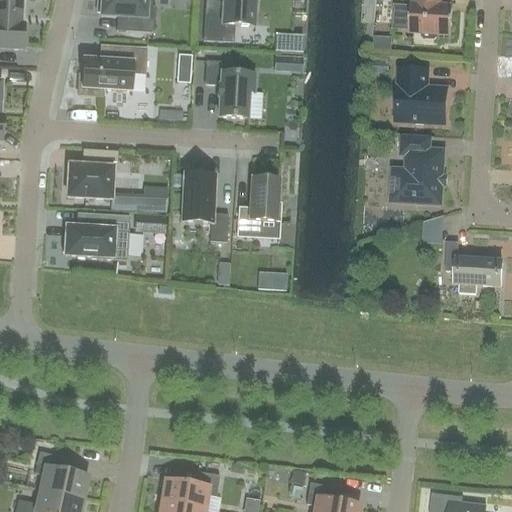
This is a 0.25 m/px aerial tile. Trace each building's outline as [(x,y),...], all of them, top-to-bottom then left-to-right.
[(0,0),(0,29),(24,31),(24,28),(20,27),(21,0),(0,0)] [(99,0),(99,19),(117,20),(117,33),(154,35),(155,9),(152,8),(152,0),(99,0)] [(223,0),(223,12),(205,11),(203,43),(222,45),(223,37),(234,38),(235,28),(254,29),(255,0),(223,0)] [(441,7),(441,0),(416,0),(416,6),(411,6),(411,8),(395,7),(393,33),(423,34),(423,38),(425,41),(435,41),(438,39),(438,35),(452,36),(454,8),(441,7)] [(0,50),(23,52),(24,31),(0,29),(0,50)] [(277,33),(276,65),(302,65),(303,34),(277,33)] [(103,92),(132,94),(133,76),(146,77),(147,51),(120,50),(119,64),(84,61),(83,78),(80,78),(78,97),(103,99),(103,92)] [(179,55),(179,82),(193,82),(193,55),(179,55)] [(223,64),(207,64),(205,87),(220,88),(219,100),(221,100),(220,119),(248,121),(249,93),(254,93),(255,75),(222,73),(223,64)] [(428,91),(429,73),(401,71),(399,89),(396,123),(414,124),(416,126),(425,127),(427,125),(446,126),(449,92),(428,91)] [(442,207),(445,153),(432,152),(433,139),(403,137),(402,152),(409,153),(408,172),(394,172),(393,204),(442,207)] [(69,166),(67,201),(112,203),(114,168),(69,166)] [(214,217),(216,179),(184,177),(181,225),(211,227),(210,244),(226,246),(228,218),(214,217)] [(252,210),(240,210),(238,234),(261,235),(262,223),(277,224),(279,182),(253,181),(252,210)] [(166,213),(168,190),(144,189),(143,211),(166,213)] [(135,230),(165,232),(166,214),(136,211),(135,230)] [(86,230),(67,229),(66,239),(63,239),(62,255),(65,255),(65,257),(91,259),(91,261),(127,263),(130,219),(87,216),(86,230)] [(502,289),(503,264),(459,261),(460,245),(448,244),(446,273),(458,274),(457,286),(461,286),(461,296),(477,296),(478,288),(502,289)] [(44,479),(41,493),(83,502),(88,478),(61,472),(63,460),(40,455),(35,477),(44,479)] [(306,474),(293,472),(291,485),(304,487),(306,474)] [(163,506),(199,511),(204,511),(207,498),(217,500),(220,478),(196,474),(194,486),(167,482),(163,506)] [(311,486),(307,507),(316,509),(315,511),(359,511),(360,507),(332,502),(334,490),(311,486)] [(80,511),(83,502),(41,493),(38,507),(18,503),(16,511),(80,511)] [(432,496),(430,511),(486,511),(487,508),(463,506),(464,500),(432,496)]
